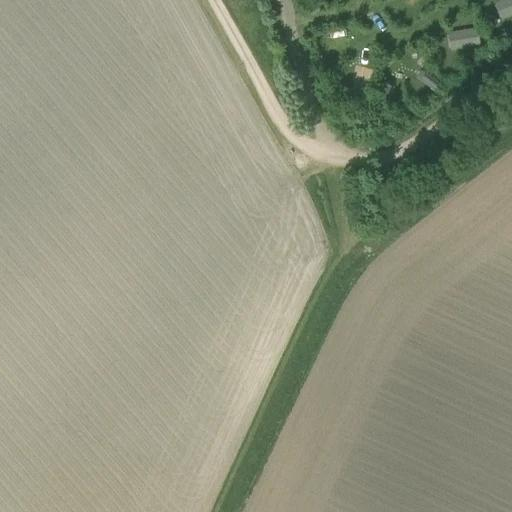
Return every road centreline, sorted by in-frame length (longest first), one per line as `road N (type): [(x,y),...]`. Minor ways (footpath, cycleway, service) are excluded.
road 1 (unclassified): [(287,0),(307,101),(322,132),(356,161),(412,154),(511,71)]
road 2 (track): [(216,0),(287,129),(340,154)]
